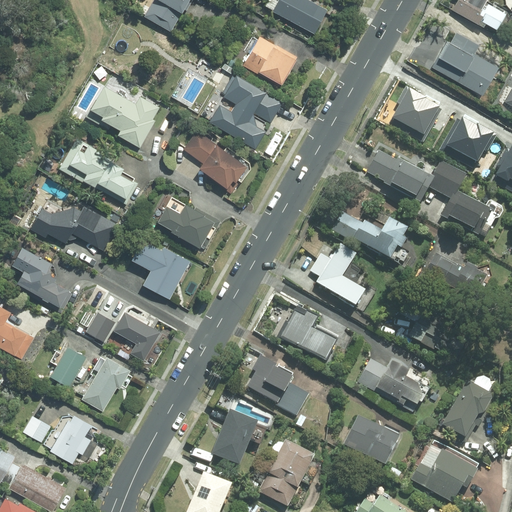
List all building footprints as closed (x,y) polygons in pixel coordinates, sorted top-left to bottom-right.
[(152,0),(144,16),(171,32),(182,13),(183,14),(185,9),(187,10),(192,0),(152,0)] [(278,0),(273,11),(315,34),(327,10),(308,0),(278,0)] [(487,24),(498,30),(507,13),(487,2),(488,0),(457,0),(453,9),(485,27),(487,24)] [(469,63),(479,45),(457,32),(445,54),(442,53),(437,61),(440,63),(437,69),(455,79),(455,80),(485,97),(495,78),(469,63)] [(281,88),(297,61),(295,60),(297,57),(277,45),(277,46),(260,36),(243,65),(281,88)] [(407,61),(423,69),(428,60),(412,51),(407,61)] [(267,93),(237,75),(236,77),(233,75),(223,92),(226,93),(224,97),(236,104),(232,112),(220,104),(209,122),(256,149),(266,131),(249,122),(254,113),(271,123),(281,104),(266,95),(267,93)] [(511,84),(503,101),(511,106),(511,84)] [(139,148),(154,121),(152,120),(159,108),(139,97),(135,104),(104,87),(94,105),(93,104),(85,117),(107,130),(110,126),(120,131),(118,136),(139,148)] [(471,148),(475,118),(444,114),(426,90),(402,108),(427,142),(471,148)] [(248,169),(197,132),(184,150),(205,165),(200,171),(212,179),(211,180),(231,195),(240,182),(239,181),(248,169)] [(77,138),(59,170),(126,207),(139,184),(134,181),(135,180),(120,172),(121,170),(112,165),(113,163),(103,157),(104,154),(77,138)] [(431,175),(397,156),(396,159),(378,149),(366,171),(384,181),(383,182),(421,202),(429,187),(435,177),(431,175)] [(479,237),(493,210),(457,191),(466,174),(439,160),(431,175),(435,177),(429,187),(449,198),(440,216),(479,237)] [(221,222),(195,208),(194,210),(172,197),(158,223),(172,231),(171,233),(201,249),(203,246),(206,248),(221,222)] [(71,232),(102,250),(113,230),(98,221),(101,215),(83,205),(80,211),(73,206),(51,213),(42,207),(32,224),(64,242),(71,232)] [(408,228),(390,217),(382,231),(364,221),(362,224),(342,212),(331,230),(351,241),(352,239),(393,263),(407,238),(403,236),(408,228)] [(150,231),(160,237),(163,232),(153,227),(150,231)] [(162,251),(152,244),(139,248),(132,260),(151,271),(143,285),(169,299),(190,261),(165,247),(162,251)] [(354,254),(338,245),(333,254),(323,248),(310,271),(319,277),(315,284),(356,308),(365,292),(340,278),(354,254)] [(464,268),(435,252),(423,275),(437,283),(438,280),(469,298),(476,285),(482,289),(489,276),(467,264),(464,268)] [(26,269),(16,287),(61,312),(72,292),(55,282),(57,279),(53,276),(51,270),(54,264),(38,255),(29,271),(26,269)] [(447,330),(450,323),(426,310),(429,305),(410,294),(398,314),(415,323),(408,336),(437,353),(439,350),(456,360),(467,341),(447,330)] [(40,310),(48,314),(50,311),(42,306),(40,310)] [(33,338),(6,322),(11,313),(0,307),(0,347),(21,360),(33,338)] [(295,309),(280,337),(327,363),(340,340),(315,327),(320,317),(308,310),(305,315),(295,309)] [(144,362),(161,333),(124,312),(113,331),(137,344),(131,354),(144,362)] [(104,343),(116,324),(99,313),(87,332),(104,343)] [(70,387),(87,357),(68,346),(51,377),(70,387)] [(309,394),(290,383),(292,378),(276,369),(278,365),(260,355),(252,371),(254,372),(246,386),(276,403),(275,405),(296,417),(309,394)] [(130,372),(107,358),(82,401),(102,412),(116,389),(119,390),(130,372)] [(386,367),(370,359),(357,382),(412,414),(423,395),(419,385),(406,377),(410,371),(409,370),(410,368),(392,358),(386,367)] [(476,425),(478,426),(485,415),(483,414),(485,413),(493,398),(492,393),(468,380),(454,405),(453,404),(440,427),(452,434),(452,435),(466,443),(476,425)] [(241,466),(259,422),(230,410),(211,454),(241,466)] [(300,427),(305,418),(300,415),(296,424),(300,427)] [(343,445),(387,466),(401,436),(358,415),(343,445)] [(23,432),(42,442),(51,426),(32,416),(23,432)] [(50,451),(73,464),(79,453),(83,455),(92,441),(87,438),(94,426),(74,416),(70,423),(68,421),(50,451)] [(258,491),(287,507),(315,455),(286,439),(258,491)] [(0,483),(1,484),(16,457),(0,448),(0,483)] [(420,463),(411,480),(453,503),(463,486),(468,488),(479,470),(442,449),(431,469),(420,463)] [(9,489),(49,511),(53,511),(67,489),(23,464),(9,489)] [(402,472),(394,468),(391,475),(398,479),(402,472)] [(221,511),(233,484),(204,471),(186,511),(221,511)] [(403,511),(379,495),(373,504),(364,499),(355,511),(403,511)] [(19,506),(5,499),(0,508),(0,511),(36,511),(20,503),(19,506)] [(247,511),(255,511),(259,507),(250,501),(245,510),(247,511)]
